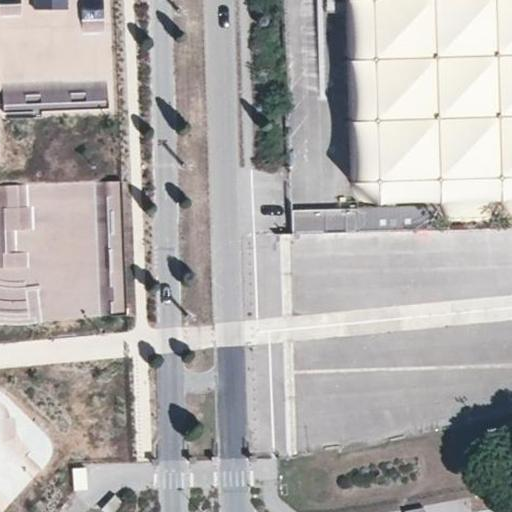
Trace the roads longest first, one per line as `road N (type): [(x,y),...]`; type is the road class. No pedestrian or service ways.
road 1 (residential): [(160,0),(177,511)]
road 2 (residential): [(231,511),(219,0)]
